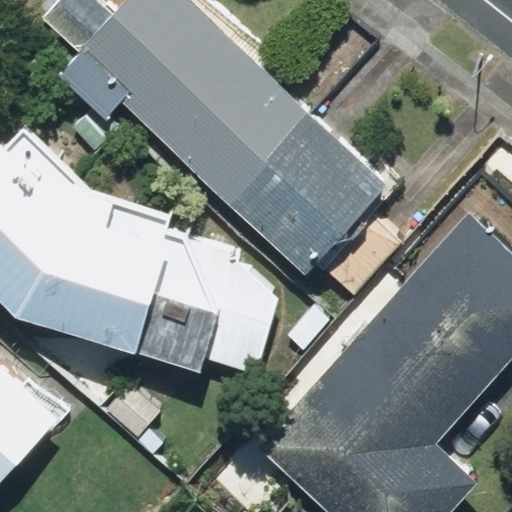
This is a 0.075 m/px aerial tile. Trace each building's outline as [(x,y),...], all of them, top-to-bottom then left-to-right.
[(85,122),(109,142),(130,118),(119,108),(130,96),(319,262),(405,164),(218,0),(130,0),(72,67),(106,98),(85,122)] [(0,80),(0,261),(230,320),(247,251),(207,190),(132,148),(55,135),(0,80)] [(511,360),(511,223),(483,199),(274,439),(359,511),(452,511),(494,464),(453,428),(511,360)] [(0,487),(67,411),(0,353),(0,487)] [(174,408),(137,370),(107,399),(144,437),(174,408)]
